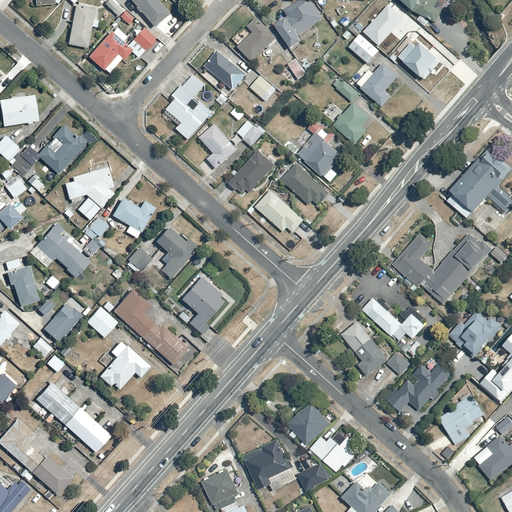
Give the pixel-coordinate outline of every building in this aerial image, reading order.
[(110,0),(108,0),(104,6),(129,26),(134,19),(110,0)] [(155,0),(130,0),(153,27),(168,14),(155,0)] [(287,15),(273,25),(290,49),(302,41),(299,36),(324,18),(311,0),(299,0),(284,11),(287,15)] [(399,0),(412,11),(435,22),(440,10),(434,7),(436,0),(399,0)] [(79,5),(75,5),(67,44),(86,48),(90,27),(97,28),(101,7),(79,2),(79,5)] [(389,5),(364,31),(379,45),(381,44),(386,49),(397,37),(391,32),(403,19),(389,5)] [(337,14),(329,19),(336,30),(344,25),(337,14)] [(246,39),(237,48),(251,62),(278,38),(258,17),(240,33),(246,39)] [(117,25),(88,57),(107,75),(122,59),(123,61),(131,52),(138,59),(140,57),(149,65),(160,53),(151,44),(156,39),(144,27),(132,40),(117,25)] [(360,34),(349,47),(368,64),(379,51),(360,34)] [(413,44),(400,57),(424,81),(441,63),(421,44),(417,48),(413,44)] [(216,51),(204,67),(236,91),(248,75),(216,51)] [(296,60),(289,65),(298,78),(305,73),(296,60)] [(369,70),(357,84),(383,107),(392,96),(386,91),(400,76),(384,62),(374,74),(369,70)] [(262,74),(250,87),(266,102),(278,89),(262,74)] [(180,124),(176,128),(188,139),(212,112),(201,102),(194,109),(188,104),(205,85),(193,75),(174,97),(176,98),(166,111),(180,124)] [(341,77),(334,87),(352,101),(359,93),(341,77)] [(231,97),(224,91),(216,101),(223,106),(231,97)] [(0,98),(0,105),(3,126),(38,122),(35,95),(0,98)] [(355,103),(333,126),(354,145),(366,132),(361,126),(370,117),(355,103)] [(236,106),(230,113),(239,121),(245,114),(236,106)] [(249,121),(237,134),(252,147),(266,131),(257,123),(255,126),(249,121)] [(315,134),(298,154),(331,183),(338,175),(331,168),(343,154),(330,143),(337,135),(324,124),(322,127),(314,121),(308,128),(315,134)] [(46,144),(36,155),(58,174),(85,142),(64,124),(53,137),(59,143),(53,150),(46,144)] [(207,157),(216,168),(237,150),(214,124),(199,137),(213,152),(207,157)] [(6,135),(0,141),(0,154),(8,161),(20,148),(6,135)] [(511,168),(488,148),(449,192),(452,195),(447,201),(467,219),(472,213),(473,214),(487,199),(503,212),(511,201),(511,199),(498,188),(505,180),(502,178),(511,168)] [(258,149),(239,170),(235,167),(231,173),(234,176),(227,184),(235,192),(237,190),(241,194),(244,190),(248,194),(277,161),(270,154),(267,157),(258,149)] [(20,155),(12,164),(23,175),(32,165),(20,155)] [(329,194),(296,163),(282,179),(309,204),(313,200),(318,205),(329,194)] [(7,164),(0,170),(0,173),(6,179),(14,171),(7,164)] [(107,167),(71,177),(72,182),(64,184),(68,199),(71,199),(72,203),(82,201),(81,196),(85,195),(88,198),(77,211),(89,221),(100,209),(101,210),(115,193),(109,188),(113,187),(107,167)] [(20,174),(3,185),(14,199),(27,190),(21,182),(24,180),(20,174)] [(43,183),(32,174),(26,180),(37,190),(43,183)] [(275,184),(255,207),(283,232),(287,228),(291,232),(291,233),(303,244),(314,232),(303,222),(304,221),(309,226),(312,223),(307,218),(305,220),(288,206),(293,200),(275,184)] [(146,225),(148,226),(158,209),(144,200),(140,207),(122,197),(111,216),(128,226),(124,232),(137,240),(146,225)] [(0,233),(5,229),(5,231),(20,219),(7,202),(0,207),(0,233)] [(69,206),(64,213),(71,219),(77,212),(69,206)] [(110,227),(95,215),(84,230),(86,232),(85,233),(98,243),(110,227)] [(56,221),(28,253),(46,269),(55,259),(66,269),(64,270),(75,279),(91,262),(67,241),(69,239),(64,235),(68,231),(56,221)] [(167,226),(154,243),(170,256),(167,260),(179,270),(199,246),(183,233),(180,237),(167,226)] [(433,244),(419,233),(392,266),(421,289),(423,286),(446,305),(492,249),(471,232),(453,254),(451,252),(436,271),(421,259),(433,244)] [(99,247),(90,240),(83,249),(95,258),(100,252),(97,250),(99,247)] [(493,251),(490,253),(502,264),(510,255),(498,245),(493,251)] [(152,256),(139,246),(126,265),(139,274),(152,256)] [(20,257),(4,261),(7,270),(22,266),(20,257)] [(29,269),(6,273),(9,285),(14,284),(18,306),(38,302),(34,279),(31,279),(29,269)] [(50,273),(40,286),(49,294),(60,281),(50,273)] [(200,277),(180,300),(196,314),(192,318),(183,309),(177,316),(201,336),(209,327),(205,324),(226,300),(200,277)] [(109,300),(103,306),(109,312),(112,310),(170,367),(174,362),(179,367),(185,361),(182,358),(191,349),(164,323),(159,327),(145,313),(151,307),(132,289),(115,306),(109,300)] [(366,306),(362,310),(392,337),(394,335),(400,341),(407,333),(414,340),(427,326),(419,319),(422,316),(412,306),(406,311),(405,310),(397,318),(374,297),(370,300),(368,297),(363,302),(366,306)] [(49,299),(38,310),(43,316),(54,305),(49,299)] [(54,348),(76,324),(83,316),(68,302),(43,329),(50,336),(46,340),(54,348)] [(99,306),(85,322),(104,338),(118,323),(99,306)] [(462,320),(448,336),(461,348),(462,346),(475,357),(489,341),(492,343),(505,328),(491,315),(488,319),(477,308),(464,322),(462,320)] [(0,344),(5,339),(8,341),(13,335),(11,333),(20,323),(4,309),(0,313),(0,344)] [(358,321),(342,336),(362,361),(357,365),(366,376),(388,359),(358,321)] [(511,390),(511,335),(502,346),(510,353),(495,370),(493,368),(479,384),(502,403),(511,390)] [(40,337),(32,346),(44,357),(52,348),(40,337)] [(112,361),(98,376),(110,387),(112,384),(118,390),(134,373),(140,378),(150,367),(121,339),(109,352),(113,355),(112,361)] [(423,346),(417,340),(409,350),(415,355),(423,346)] [(399,350),(387,362),(401,375),(412,362),(399,350)] [(53,354),(46,364),(58,373),(65,364),(53,354)] [(395,390),(387,400),(401,412),(410,402),(421,412),(430,401),(433,403),(441,394),(437,391),(455,371),(443,361),(431,374),(421,365),(397,392),(395,390)] [(50,381),(34,399),(95,453),(110,435),(50,381)] [(10,395),(0,386),(0,400),(3,403),(10,395)] [(451,411),(439,418),(455,445),(470,436),(467,430),(476,425),(474,422),(484,417),(471,395),(449,408),(451,411)] [(312,402),(287,424),(293,430),(290,433),(295,439),(299,436),(307,446),(335,422),(329,415),(325,418),(312,402)] [(511,426),(511,421),(508,416),(496,426),(502,434),(511,426)] [(19,418),(0,439),(0,445),(23,466),(17,473),(29,484),(35,477),(56,496),(74,476),(47,453),(43,457),(40,454),(48,445),(41,440),(34,448),(29,444),(37,435),(19,418)] [(511,446),(503,435),(486,447),(492,455),(478,465),(490,482),(511,465),(511,446)] [(327,443),(320,437),(310,450),(339,473),(344,466),(346,468),(362,447),(348,436),(341,445),(331,438),(327,443)] [(278,439),(243,456),(260,492),(270,487),(272,491),(298,478),(304,491),(329,480),(321,462),(298,473),(290,456),(287,457),(278,439)] [(229,470),(202,481),(212,506),(214,505),(216,510),(221,508),(222,511),(248,511),(245,505),(239,507),(234,495),(238,493),(229,470)] [(372,487),(360,476),(341,497),(352,506),(348,511),(375,511),(391,494),(377,481),(372,487)] [(0,484),(0,511),(11,511),(31,491),(16,478),(6,490),(0,484)] [(511,511),(511,490),(500,497),(508,511),(511,511)]
